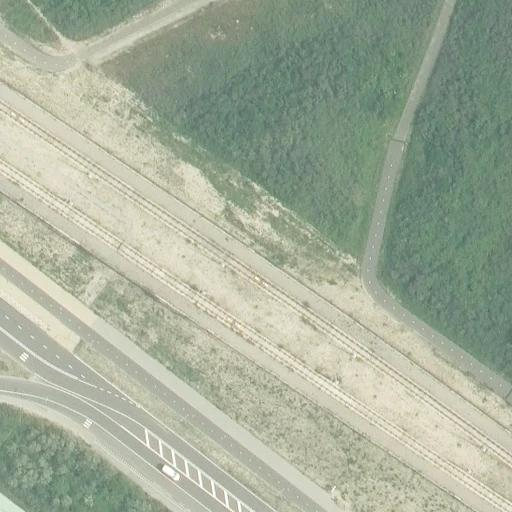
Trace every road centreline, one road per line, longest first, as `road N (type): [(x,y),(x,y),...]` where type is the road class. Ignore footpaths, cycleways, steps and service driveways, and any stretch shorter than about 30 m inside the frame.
road 1 (unclassified): [(261,511),(0,319)]
road 2 (unclassified): [(0,385),(91,413),(218,511)]
